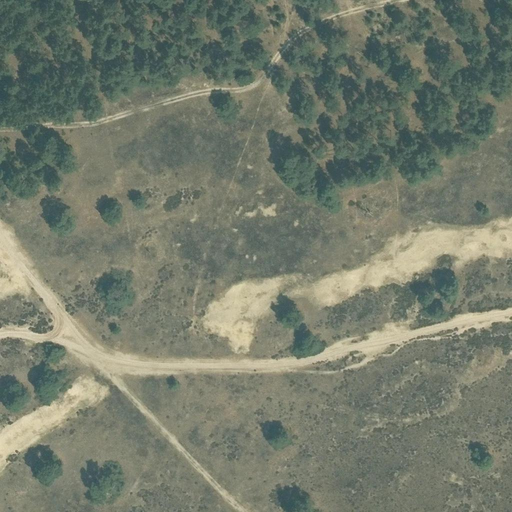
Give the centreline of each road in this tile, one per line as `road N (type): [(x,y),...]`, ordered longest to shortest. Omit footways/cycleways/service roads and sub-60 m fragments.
road 1 (unknown): [(511,314),(290,363),(163,367),(109,361),(76,343)]
road 2 (track): [(0,129),(88,121),(249,85),(308,25),(402,0)]
road 3 (track): [(101,357),(245,511)]
road 4 (unknown): [(0,330),(76,343),(0,237)]
